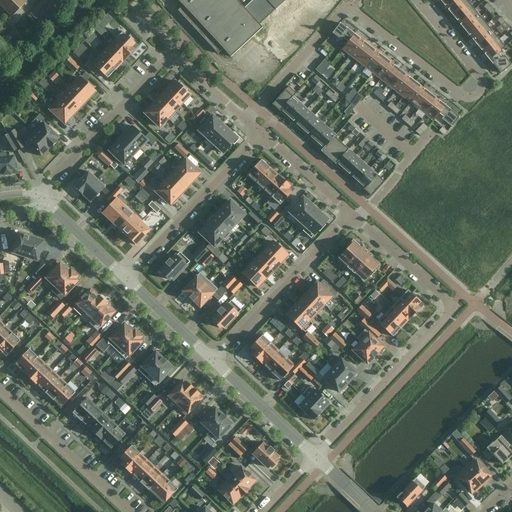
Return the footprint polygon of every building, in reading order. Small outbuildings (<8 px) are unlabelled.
[(0,0),(0,4),(12,16),(26,2),(24,0),(0,0)] [(56,0),(42,0),(33,9),(41,16),(56,0)] [(177,0),(183,6),(177,10),(217,53),(223,49),(230,57),(262,27),(259,24),(275,9),(275,10),(285,0),(177,0)] [(446,8),(455,0),(440,0),(438,2),(445,9),(446,8)] [(452,15),(468,2),(466,0),(455,0),(446,8),(452,15)] [(297,23),(316,6),(310,1),(292,18),(297,23)] [(474,9),(468,2),(452,15),(458,22),(474,9)] [(480,17),(474,9),(458,22),(464,30),(480,17)] [(486,24),(480,17),(464,30),(470,37),(486,24)] [(354,34),(340,23),(332,33),(341,41),(343,38),(348,42),(354,34)] [(492,32),(486,24),(470,37),(477,45),(492,32)] [(122,31),(114,40),(130,54),(137,46),(122,31)] [(10,42),(16,37),(11,32),(5,38),(10,42)] [(350,55),(363,39),(355,32),(354,34),(348,42),(342,49),(350,55)] [(498,39),(492,32),(477,45),(483,52),(498,39)] [(357,61),(370,44),(363,39),(350,55),(357,61)] [(505,47),(498,39),(483,52),(489,59),(497,53),(505,47)] [(114,40),(107,47),(122,62),(130,54),(114,40)] [(365,67),(378,50),(370,44),(357,61),(365,67)] [(107,47),(99,55),(115,70),(122,62),(107,47)] [(372,73),(385,56),(378,50),(365,67),(372,73)] [(501,57),(497,53),(489,59),(500,73),(511,65),(503,55),(501,57)] [(115,70),(99,55),(92,64),(107,78),(115,70)] [(392,64),(393,63),(385,56),(372,73),(380,79),(392,64)] [(79,67),(70,58),(64,63),(74,72),(79,67)] [(324,61),(315,70),(327,80),(335,70),(324,61)] [(399,70),(392,64),(380,79),(387,85),(399,70)] [(395,91),(407,76),(399,70),(387,85),(395,91)] [(58,76),(54,72),(47,78),(52,82),(58,76)] [(402,97),(414,82),(407,76),(395,91),(402,97)] [(80,77),(72,85),(87,99),(95,91),(91,87),(84,81),(80,77)] [(48,85),(42,79),(38,84),(44,90),(48,85)] [(187,90),(180,83),(179,85),(175,81),(167,89),(182,103),(189,95),(185,91),(187,90)] [(315,85),(320,89),(324,85),(319,81),(315,85)] [(410,103),(422,88),(414,82),(402,97),(410,103)] [(345,88),(340,84),(336,89),(341,93),(345,88)] [(72,85),(65,93),(79,107),(87,99),(72,85)] [(272,104),(279,111),(292,97),(296,93),(288,86),(285,90),(272,104)] [(418,109),(429,94),(422,88),(410,103),(418,109)] [(167,89),(159,97),(174,111),(182,103),(167,89)] [(38,99),(30,92),(25,96),(33,104),(38,99)] [(65,93),(57,101),(72,115),(79,107),(65,93)] [(349,103),(354,97),(350,93),(344,99),(349,103)] [(425,115),(437,100),(429,94),(418,109),(425,115)] [(179,116),(174,111),(159,97),(152,105),(167,119),(172,124),(179,116)] [(299,103),(292,97),(279,111),(286,117),(299,103)] [(359,101),(354,97),(349,103),(354,107),(359,101)] [(439,113),(445,105),(437,100),(425,115),(433,121),(439,113)] [(72,115),(57,101),(50,109),(53,113),(60,120),(64,123),(72,115)] [(293,124),(306,109),(299,103),(286,117),(293,124)] [(167,119),(152,105),(144,113),(148,117),(155,123),(159,127),(167,119)] [(451,127),(459,117),(445,105),(439,113),(443,117),(441,119),(451,127)] [(301,130),(313,116),(306,109),(293,124),(301,130)] [(55,140),(58,137),(42,122),(44,119),(39,114),(28,126),(32,130),(51,148),(57,141),(55,140)] [(198,131),(207,138),(220,123),(212,116),(208,119),(202,126),(202,127),(198,131)] [(308,137),(321,122),(313,116),(301,130),(308,137)] [(187,126),(182,121),(177,127),(182,132),(187,126)] [(315,143),(328,129),(321,122),(308,137),(315,143)] [(220,123),(207,138),(215,145),(228,130),(220,123)] [(139,148),(146,140),(152,145),(156,140),(148,133),(144,138),(143,137),(143,136),(136,130),(132,126),(124,134),(139,148)] [(335,135),(328,129),(315,143),(322,149),(334,137),(335,135)] [(51,148),(32,130),(23,140),(40,156),(43,153),(45,154),(51,148)] [(228,130),(215,145),(223,153),(232,143),(234,145),(240,138),(233,132),(231,133),(228,130)] [(175,138),(170,133),(164,140),(169,144),(175,138)] [(2,138),(10,152),(16,149),(7,134),(2,138)] [(124,134),(117,142),(131,156),(139,148),(124,134)] [(341,143),(334,137),(322,149),(320,151),(328,157),(341,143)] [(131,156),(117,142),(109,151),(113,154),(111,156),(118,162),(120,161),(124,164),(131,156)] [(335,164),(348,149),(341,143),(328,157),(335,164)] [(192,144),(189,148),(194,152),(197,149),(192,144)] [(342,170),(355,156),(348,150),(348,149),(335,164),(342,170)] [(8,153),(0,153),(0,172),(3,172),(3,175),(11,174),(11,173),(17,173),(16,163),(14,163),(13,156),(9,157),(8,153)] [(159,157),(154,153),(149,159),(153,163),(159,157)] [(362,162),(355,156),(342,170),(349,176),(362,162)] [(149,159),(147,158),(140,165),(146,171),(153,163),(149,159)] [(185,159),(178,167),(192,181),(200,173),(196,169),(189,163),(185,159)] [(247,175),(255,183),(269,167),(261,160),(247,175)] [(356,183),(369,169),(362,162),(349,176),(356,183)] [(178,167),(170,175),(185,189),(192,181),(178,167)] [(269,167),(255,183),(263,190),(277,174),(269,167)] [(363,189),(377,175),(376,175),(369,169),(356,183),(363,189)] [(82,194),(96,179),(88,171),(74,187),(82,194)] [(277,174),(263,190),(271,197),(285,182),(277,174)] [(170,175),(163,183),(177,197),(185,189),(170,175)] [(384,182),(377,175),(363,189),(371,196),(384,182)] [(135,183),(128,176),(123,182),(130,189),(135,183)] [(104,187),(96,179),(82,194),(90,202),(104,187)] [(285,182),(271,197),(279,205),(294,189),(285,182)] [(177,197),(163,183),(155,191),(159,195),(166,201),(170,205),(177,197)] [(146,192),(142,188),(138,192),(143,196),(146,192)] [(111,222),(128,203),(119,194),(101,213),(111,222)] [(289,212),(297,220),(311,205),(303,197),(299,201),(292,208),(293,208),(289,212)] [(229,201),(222,209),(236,223),(244,214),(240,211),(233,204),(229,201)] [(119,229),(135,212),(127,205),(129,203),(128,203),(111,222),(119,229)] [(297,220),(305,227),(319,212),(311,205),(297,220)] [(214,216),(214,217),(229,230),(236,223),(222,209),(214,216)] [(279,215),(274,211),(266,219),(271,224),(279,215)] [(126,237),(143,219),(135,212),(119,229),(126,237)] [(259,220),(250,212),(245,216),(255,225),(259,220)] [(305,227),(302,231),(310,238),(317,231),(319,232),(325,225),(324,224),(327,220),(319,212),(305,227)] [(229,230),(214,217),(214,216),(213,215),(205,223),(207,225),(207,224),(221,238),(221,239),(223,240),(231,232),(229,230)] [(143,220),(143,219),(126,237),(135,245),(150,230),(141,221),(143,220)] [(207,224),(207,225),(199,233),(203,236),(210,243),(214,247),(221,239),(221,238),(207,224)] [(12,252),(24,256),(31,235),(23,232),(22,234),(18,233),(12,252)] [(31,235),(24,256),(37,260),(43,241),(39,240),(40,238),(31,235)] [(338,259),(346,267),(363,248),(362,248),(361,250),(358,247),(359,245),(353,239),(346,246),(348,248),(338,259)] [(272,241),(265,250),(279,263),(287,255),(283,252),(283,251),(277,245),(276,245),(272,241)] [(363,248),(346,267),(354,274),(369,257),(366,254),(367,252),(363,248)] [(265,250),(257,257),(272,271),(279,263),(265,250)] [(209,251),(200,260),(205,265),(214,255),(209,251)] [(179,252),(171,261),(169,259),(165,263),(167,265),(162,270),(164,272),(162,274),(168,279),(170,278),(172,280),(189,261),(179,252)] [(228,260),(222,254),(217,259),(223,265),(228,260)] [(257,257),(250,265),(265,279),(272,271),(257,257)] [(369,257),(354,274),(362,282),(368,276),(369,277),(376,270),(374,269),(378,265),(369,257)] [(234,266),(229,261),(224,266),(229,271),(234,266)] [(46,278),(55,286),(70,271),(70,270),(64,265),(63,266),(60,263),(46,278)] [(265,279),(250,265),(242,273),(246,277),(253,284),(257,287),(265,279)] [(78,281),(76,279),(78,276),(71,269),(70,270),(70,271),(55,286),(51,291),(60,300),(78,281)] [(189,297),(191,299),(208,281),(200,273),(183,291),(189,297)] [(242,285),(237,280),(228,290),(233,294),(242,285)] [(208,281),(191,299),(193,301),(200,307),(217,289),(208,281)] [(324,305),(331,297),(334,300),(339,295),(331,288),(327,292),(321,286),(320,287),(317,283),(309,291),(324,305)] [(84,311),(99,296),(94,291),(93,292),(90,289),(85,294),(81,298),(76,304),(73,307),(81,315),(84,311)] [(407,290),(399,298),(415,313),(422,304),(407,290)] [(309,291),(301,299),(316,313),(324,305),(309,291)] [(2,298),(6,302),(11,297),(7,293),(2,298)] [(99,296),(84,311),(92,319),(107,303),(99,296)] [(415,313),(399,298),(392,306),(407,321),(415,313)] [(301,299),(294,307),(309,321),(309,320),(316,313),(301,299)] [(241,310),(231,300),(222,309),(220,307),(216,311),(218,313),(213,318),(215,320),(214,322),(220,328),(221,326),(224,328),(241,310)] [(107,303),(92,319),(89,322),(97,330),(105,321),(106,321),(109,318),(109,317),(114,312),(111,309),(112,308),(107,303)] [(407,321),(392,306),(385,314),(400,328),(407,321)] [(309,321),(294,307),(286,315),(290,319),(297,325),(305,332),(313,324),(309,320),(309,321)] [(34,319),(29,314),(25,319),(30,324),(34,319)] [(400,328),(385,314),(377,322),(392,337),(400,328)] [(110,345),(116,351),(134,331),(128,325),(127,327),(124,324),(112,337),(107,333),(96,345),(103,352),(110,345)] [(4,326),(0,330),(0,345),(12,333),(4,326)] [(356,338),(360,341),(375,355),(377,354),(376,353),(383,347),(365,329),(356,338)] [(125,359),(139,344),(142,341),(140,339),(142,337),(135,330),(134,331),(116,351),(125,359)] [(319,343),(307,332),(302,338),(314,349),(319,343)] [(12,333),(0,345),(0,350),(5,356),(20,340),(12,333)] [(346,344),(334,333),(330,338),(341,349),(346,344)] [(255,358),(270,343),(262,335),(247,350),(255,358)] [(375,355),(360,341),(352,350),(367,364),(373,357),(375,355)] [(263,366),(278,350),(270,343),(255,358),(263,366)] [(87,362),(97,351),(92,346),(82,357),(87,362)] [(14,364),(22,372),(37,356),(29,349),(14,364)] [(271,373),(286,358),(278,350),(263,366),(271,373)] [(150,374),(164,359),(162,358),(155,352),(138,370),(146,378),(150,374)] [(37,356),(22,372),(30,379),(44,363),(37,356)] [(299,356),(292,364),(286,358),(271,373),(279,381),(290,370),(294,374),(305,362),(299,356)] [(329,366),(332,368),(348,384),(354,377),(353,376),(356,373),(338,357),(329,366)] [(78,367),(82,363),(77,359),(73,363),(78,367)] [(164,359),(150,374),(146,378),(155,386),(172,368),(165,362),(166,361),(164,359)] [(117,379),(130,366),(125,361),(113,374),(117,379)] [(44,363),(30,379),(37,386),(52,370),(44,363)] [(307,363),(302,368),(313,378),(318,372),(307,363)] [(123,384),(136,371),(130,366),(117,379),(123,384)] [(348,384),(332,368),(323,378),(338,392),(341,389),(342,390),(348,384)] [(52,370),(37,386),(45,393),(59,377),(52,370)] [(59,377),(45,393),(52,400),(67,384),(59,377)] [(166,398),(176,407),(193,388),(187,382),(185,383),(182,380),(166,398)] [(288,381),(283,385),(287,389),(291,385),(288,381)] [(67,384),(52,400),(60,408),(75,392),(67,384)] [(99,389),(104,393),(108,389),(103,384),(99,389)] [(311,385),(302,394),(302,395),(305,398),(321,412),(329,403),(311,385)] [(506,403),(511,399),(499,386),(495,391),(506,403)] [(193,388),(176,407),(185,416),(201,398),(198,395),(200,394),(193,388)] [(72,413),(80,421),(95,405),(86,398),(72,413)] [(148,407),(153,411),(161,402),(157,398),(148,407)] [(305,398),(298,406),(313,420),(321,412),(305,398)] [(95,405),(80,421),(87,428),(102,412),(95,405)] [(201,422),(209,431),(223,416),(221,414),(215,408),(201,422)] [(489,409),(483,415),(494,427),(500,421),(489,409)] [(102,412),(87,428),(95,435),(109,419),(102,412)] [(223,416),(209,431),(206,434),(215,442),(232,424),(225,418),(225,417),(223,416)] [(109,419),(95,435),(102,442),(117,426),(109,419)] [(175,436),(187,424),(182,419),(170,431),(175,436)] [(117,426),(102,442),(111,449),(125,434),(117,426)] [(493,455),(496,458),(498,460),(500,462),(505,457),(507,460),(511,455),(511,453),(507,448),(510,445),(500,435),(492,443),(492,442),(486,448),(482,452),(488,459),(493,455)] [(463,437),(458,442),(470,456),(476,451),(463,437)] [(268,448),(263,443),(253,454),(267,468),(270,465),(271,467),(277,461),(275,460),(277,457),(272,452),(274,451),(269,447),(268,448)] [(117,461),(125,468),(139,453),(131,445),(117,461)] [(139,453),(125,468),(132,475),(147,460),(139,453)] [(473,458),(464,467),(481,486),(488,480),(486,478),(490,476),(473,458)] [(147,460),(132,475),(140,482),(154,467),(147,460)] [(444,464),(439,469),(448,478),(453,473),(444,464)] [(241,466),(233,474),(248,489),(253,484),(253,483),(255,480),(250,475),(246,471),(241,466)] [(154,467),(140,482),(147,489),(162,474),(154,467)] [(481,486),(464,467),(454,476),(470,493),(474,490),(475,492),(481,486)] [(162,474),(147,489),(154,496),(169,481),(162,474)] [(233,474),(226,482),(241,497),(248,489),(233,474)] [(442,474),(430,486),(435,490),(446,478),(442,474)] [(400,493),(396,497),(400,502),(401,501),(406,506),(424,487),(415,478),(401,493),(400,493)] [(169,481),(154,496),(163,504),(177,489),(169,481)] [(441,495),(450,486),(445,481),(437,490),(441,495)] [(241,497),(226,482),(218,490),(223,495),(223,496),(227,500),(227,499),(233,504),(235,501),(236,502),(241,497)] [(464,506),(469,502),(460,493),(456,497),(464,506)] [(440,511),(441,511),(433,503),(428,509),(427,508),(423,511),(440,511)]
